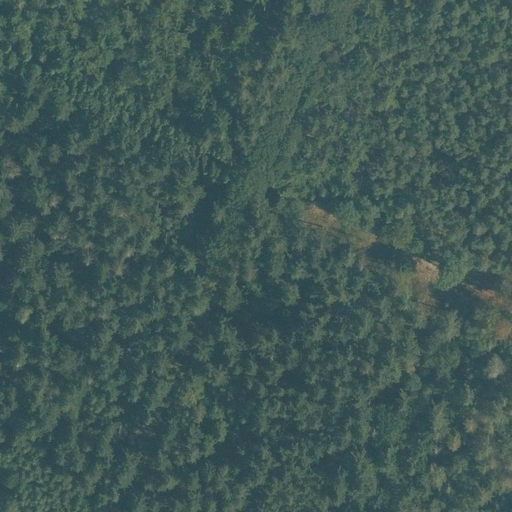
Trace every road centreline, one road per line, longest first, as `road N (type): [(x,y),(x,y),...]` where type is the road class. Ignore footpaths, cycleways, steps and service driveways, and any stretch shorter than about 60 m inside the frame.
road 1 (track): [(117,511),(265,172)]
road 2 (track): [(265,172),(0,36)]
road 3 (track): [(511,297),(265,172)]
road 4 (track): [(265,172),(337,0)]
